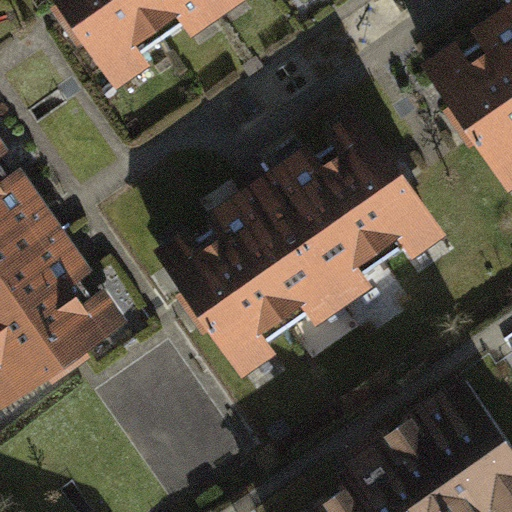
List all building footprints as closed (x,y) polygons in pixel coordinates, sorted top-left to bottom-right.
[(61,0),(114,77),(228,0),(61,0)] [(511,25),(439,76),(511,181),(511,25)] [(357,134),(171,260),(243,366),(429,240),(357,134)] [(0,160),(0,401),(4,406),(117,328),(0,160)] [(320,511),(511,511),(497,489),(511,478),(511,445),(470,385),(350,468),(361,484),(320,511)]
